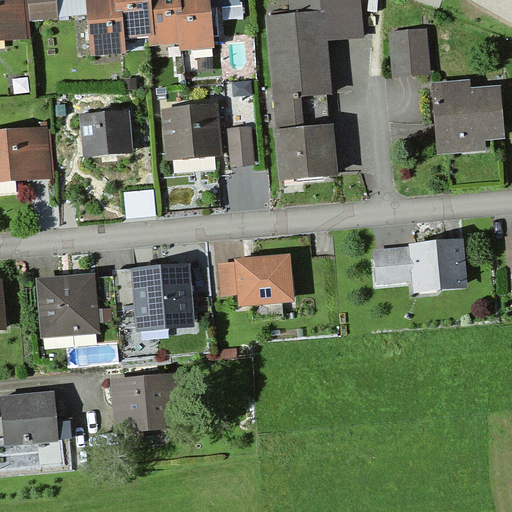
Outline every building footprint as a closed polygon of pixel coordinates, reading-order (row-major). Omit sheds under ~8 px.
[(0,0),(0,40),(27,38),(24,0),(0,0)] [(55,0),(26,0),(28,22),(57,20),(55,0)] [(85,0),(90,56),(122,53),(121,37),(148,35),(149,45),(179,43),(180,50),(210,47),(207,8),(206,0),(85,0)] [(206,0),(207,8),(238,6),(237,0),(206,0)] [(289,0),(291,18),(267,20),(274,98),(328,94),(323,40),(361,37),(357,0),(289,0)] [(424,29),(387,33),(392,78),(429,74),(424,29)] [(501,138),(498,90),(471,92),(471,82),(434,85),(438,154),(484,151),(484,139),(501,138)] [(217,154),(213,108),(164,112),(168,158),(217,154)] [(125,116),(82,119),(85,155),(128,152),(125,116)] [(251,128),(225,130),(229,169),(255,166),(251,128)] [(333,175),(329,129),(277,134),(281,179),(333,175)] [(44,131),(0,134),(0,179),(47,176),(44,131)] [(407,248),(372,251),(375,284),(410,282),(411,293),(465,288),(461,241),(407,245),(407,248)] [(290,256),(233,261),(233,264),(216,265),(218,298),(236,297),(237,309),(294,304),(290,256)] [(185,269),(133,274),(138,331),(191,326),(185,269)] [(91,278),(38,283),(43,337),(96,331),(91,278)] [(172,377),(112,383),(117,433),(177,427),(172,377)] [(50,396),(1,400),(5,444),(54,440),(50,396)]
